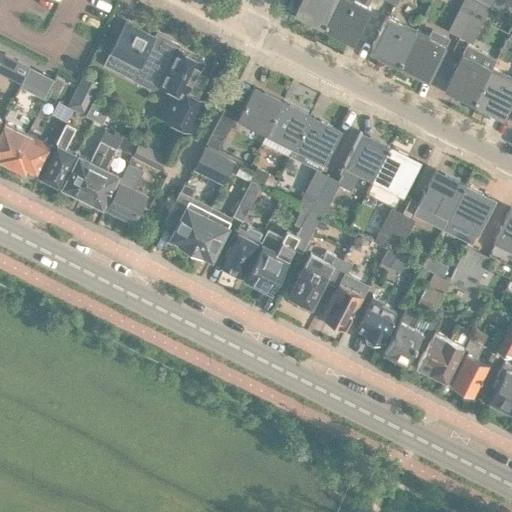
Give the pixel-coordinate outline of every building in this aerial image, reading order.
[(299,0),(295,8),(324,23),(335,0),(299,0)] [(335,0),(324,23),(353,38),(369,5),(367,4),(368,0),(335,0)] [(462,0),(449,27),(460,33),(476,2),(472,0),(462,0)] [(487,7),(476,2),(460,33),(471,39),(487,7)] [(370,46),(399,61),(415,29),(386,14),(370,46)] [(144,83),(145,81),(155,60),(144,54),(153,35),(125,21),(110,50),(138,64),(137,64),(138,65),(132,77),(144,83)] [(444,43),(415,29),(399,61),(428,75),(444,43)] [(144,54),(155,60),(145,81),(151,84),(159,83),(175,91),(162,116),(189,130),(204,99),(192,93),(197,83),(198,81),(197,76),(194,75),(202,60),(176,47),(178,44),(155,32),(154,36),(153,35),(144,54)] [(445,84),(474,99),(490,66),(461,52),(445,84)] [(0,66),(10,72),(17,59),(4,53),(0,62),(0,66)] [(53,78),(28,65),(22,79),(46,91),(53,78)] [(511,95),(511,77),(490,66),(474,99),(503,113),(511,95)] [(92,100),(101,82),(82,73),(66,105),(85,114),(92,100)] [(265,130),(265,131),(281,100),(280,100),(260,90),(259,91),(253,88),(253,86),(252,85),(237,117),(238,117),(239,115),(247,119),(246,121),(247,122),(247,121),(265,130)] [(85,114),(102,123),(109,109),(92,100),(85,114)] [(289,155),(294,145),(310,114),(309,114),(288,104),(288,105),(281,102),(282,100),(281,100),(265,131),(261,140),(289,155)] [(50,113),(60,118),(66,107),(56,101),(50,113)] [(217,147),(234,115),(223,109),(206,142),(217,147)] [(310,114),(294,145),(289,155),(318,170),(323,160),(338,129),(337,128),(337,129),(317,118),(316,120),(309,116),(310,115),(310,114)] [(0,159),(8,164),(8,162),(9,162),(25,130),(4,120),(0,127),(0,159)] [(55,183),(56,181),(58,182),(74,151),(64,146),(74,126),(65,122),(39,174),(46,177),(45,178),(46,181),(52,184),(55,183)] [(107,142),(82,194),(88,197),(87,199),(88,201),(95,204),(97,204),(98,202),(101,204),(117,172),(106,167),(123,133),(114,128),(112,132),(107,142)] [(75,191),(82,194),(107,142),(112,132),(104,129),(89,159),(78,153),(62,184),(65,186),(64,187),(65,190),(72,193),(74,192),(75,191)] [(48,142),(25,130),(9,162),(23,170),(25,167),(34,171),(48,142)] [(336,182),(336,183),(348,189),(358,170),(372,177),(388,145),(359,131),(343,163),(339,172),(341,173),(336,182)] [(158,167),(164,156),(165,155),(137,141),(131,154),(158,167)] [(164,146),(161,151),(169,155),(173,146),(169,144),(164,146)] [(204,145),(198,157),(228,171),(233,160),(204,145)] [(372,177),(365,192),(394,206),(401,192),(417,160),(388,145),(372,177)] [(198,157),(193,168),(222,182),(228,171),(198,157)] [(251,178),(261,183),(267,173),(256,167),(251,178)] [(418,201),(413,212),(441,226),(463,183),(434,168),(418,201)] [(299,202),(310,207),(326,177),(315,171),(299,202)] [(336,183),(336,182),(326,177),(310,207),(320,213),(336,183)] [(105,206),(132,219),(135,213),(140,204),(146,192),(118,178),(105,206)] [(463,183),(441,226),(470,241),(476,230),(492,198),(463,183)] [(242,219),(256,191),(246,186),(232,214),(242,219)] [(188,245),(190,246),(208,209),(209,209),(211,205),(179,189),(164,219),(175,225),(170,235),(178,239),(178,240),(177,242),(178,245),(184,248),(187,247),(188,245)] [(140,204),(135,213),(144,217),(148,208),(140,204)] [(208,209),(190,246),(191,247),(190,249),(191,252),(197,255),(200,254),(201,252),(202,251),(211,256),(228,221),(218,216),(221,209),(211,204),(211,205),(209,209),(208,209)] [(495,240),(492,246),(511,255),(511,207),(509,206),(493,238),(495,240)] [(389,207),(372,240),(385,246),(401,213),(389,207)] [(296,233),(298,235),(292,248),(300,252),(320,213),(309,208),(296,233)] [(401,213),(385,246),(397,252),(413,219),(401,213)] [(247,225),(245,230),(237,226),(219,261),(228,266),(227,268),(228,271),(234,274),(237,273),(238,271),(240,272),(261,232),(247,225)] [(257,282),(271,289),(292,248),(298,235),(296,233),(286,228),(282,235),(268,228),(244,275),(246,276),(247,280),(253,283),(257,282)] [(352,248),(358,250),(363,249),(366,243),(364,237),(359,234),(353,236),(350,242),(352,248)] [(448,277),(459,283),(475,251),(464,245),(448,277)] [(395,252),(386,247),(379,261),(388,266),(395,252)] [(308,307),(323,278),(329,281),(341,257),(325,249),(321,257),(310,251),(288,293),(297,298),(296,301),(297,306),(304,309),(308,307)] [(470,288),(486,256),(475,251),(459,283),(470,288)] [(350,262),(341,257),(329,281),(336,285),(321,314),(345,325),(366,284),(353,277),(350,282),(342,278),(350,262)] [(432,270),(420,264),(414,277),(426,283),(432,270)] [(418,303),(432,310),(449,279),(434,271),(418,303)] [(373,344),(379,342),(396,310),(381,302),(382,301),(371,295),(354,327),(364,332),(363,334),(365,340),(373,344)] [(436,305),(432,312),(438,315),(441,308),(436,305)] [(405,308),(383,350),(406,361),(422,329),(412,324),(417,314),(405,308)] [(428,339),(433,329),(440,317),(431,313),(419,335),(428,339)] [(511,316),(496,348),(508,355),(511,347),(511,316)] [(461,346),(463,347),(469,336),(456,330),(452,338),(433,329),(428,339),(416,364),(431,371),(432,374),(439,378),(442,377),(445,378),(461,346)] [(460,385),(461,389),(466,391),(470,390),(472,392),(487,363),(475,357),(482,343),(469,336),(463,347),(467,349),(451,381),(460,385)] [(511,410),(511,409),(511,365),(504,361),(496,375),(499,377),(488,398),(498,403),(496,407),(507,412),(509,409),(511,410)]
